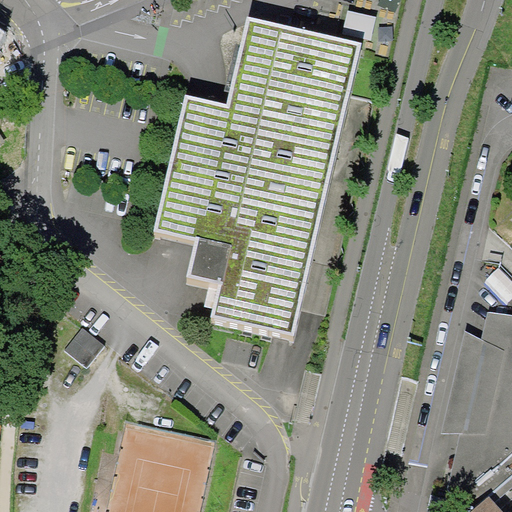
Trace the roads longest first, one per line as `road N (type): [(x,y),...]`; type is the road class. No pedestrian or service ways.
road 1 (primary): [(352,511),(446,100),(484,0)]
road 2 (primary): [(434,0),(317,501)]
road 3 (residential): [(408,511),(493,149),(511,126)]
road 4 (track): [(1,511),(13,333),(29,272),(54,250)]
